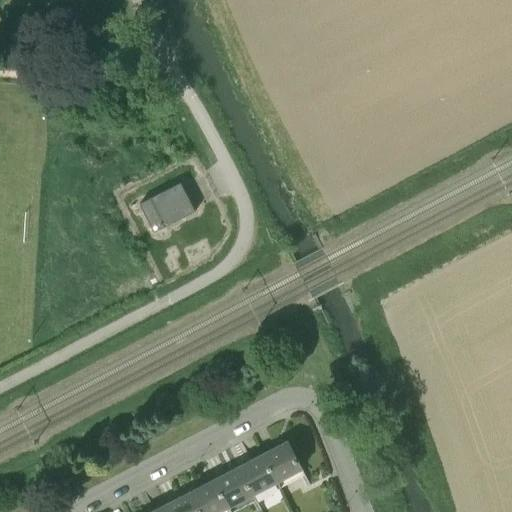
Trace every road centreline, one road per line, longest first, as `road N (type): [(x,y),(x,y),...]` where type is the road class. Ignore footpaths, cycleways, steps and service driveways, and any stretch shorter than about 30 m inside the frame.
road 1 (unclassified): [(0,388),(215,275),(244,241),(244,198),(139,0)]
road 2 (unclassified): [(68,511),(308,395)]
road 3 (unclassified): [(353,511),(308,395)]
